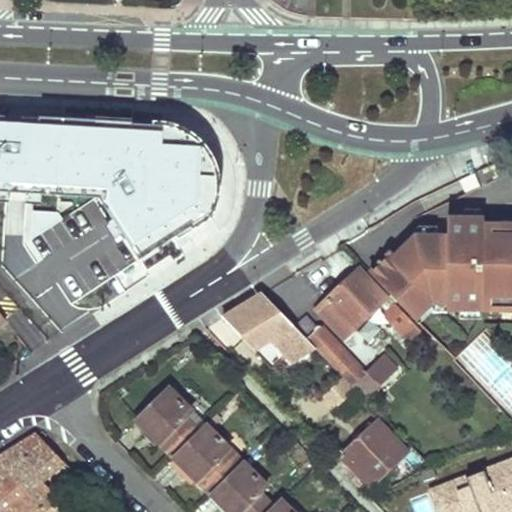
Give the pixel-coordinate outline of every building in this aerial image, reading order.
[(0,206),(6,207),(7,197),(21,198),(20,209),(38,210),(38,200),(56,202),(56,192),(86,194),(107,226),(100,230),(113,250),(120,245),(135,268),(171,244),(174,248),(205,229),(209,219),(210,205),(212,205),(212,183),(210,183),(208,175),(201,161),(195,153),(186,144),(176,138),(163,132),(147,128),(146,133),(122,130),(122,126),(85,123),(85,126),(31,120),(30,122),(15,121),(12,124),(0,123),(0,206)] [(402,246),(370,277),(396,304),(408,316),(437,289),(441,293),(456,293),(455,305),(490,307),(490,294),(511,294),(511,221),(493,221),(493,216),(458,215),(458,232),(426,231),(406,250),(402,246)] [(317,313),(329,326),(342,340),(361,321),(358,319),(375,303),(386,315),(382,318),(407,345),(422,331),(408,316),(396,304),(394,306),(358,269),(325,300),(327,303),(317,313)] [(292,326),(260,294),(221,318),(253,352),(266,339),(273,347),(292,326)] [(381,353),(362,371),(319,327),(305,341),(341,377),(349,385),(352,382),(366,397),(396,369),(381,353)] [(349,385),(341,377),(320,397),(333,409),(353,390),(349,385)] [(135,422),(172,458),(204,426),(167,389),(151,405),(135,422)] [(377,422),(341,457),(370,487),(406,452),(377,422)] [(172,458),(209,495),(241,463),(204,426),(172,458)] [(42,511),(57,498),(40,481),(56,469),(66,479),(73,472),(36,435),(0,457),(0,511),(42,511)] [(470,511),(476,510),(476,511),(511,511),(511,461),(438,488),(446,511),(470,511)] [(241,463),(209,495),(225,511),(267,511),(279,500),(241,463)] [(290,511),(279,500),(267,511),(290,511)]
